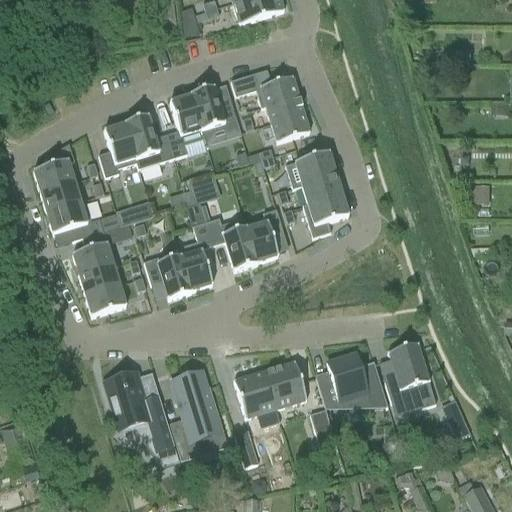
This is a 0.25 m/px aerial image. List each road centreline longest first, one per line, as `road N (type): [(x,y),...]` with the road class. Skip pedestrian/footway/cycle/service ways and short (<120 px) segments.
road 1 (residential): [(208,318),(77,345),(31,248),(10,162),(180,85),(296,50)]
road 2 (residential): [(296,50),(348,148),(366,236),(208,318)]
road 3 (residential): [(208,318),(245,343),(378,328)]
